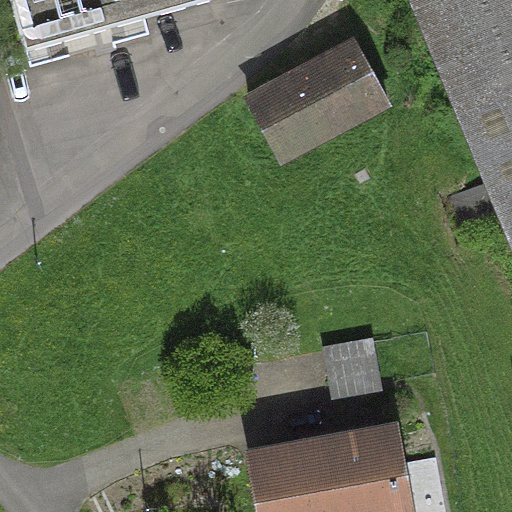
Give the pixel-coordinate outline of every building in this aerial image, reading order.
[(11,0),(25,50),(28,49),(144,18),(212,0),(11,0)] [(511,0),(408,0),(511,250),(511,0)] [(148,33),(144,18),(28,49),(32,65),(148,33)] [(244,95),(280,164),(389,106),(353,37),(244,95)] [(374,337),(323,347),(333,400),(384,390),(374,337)] [(413,511),(397,422),(246,449),(257,511),(413,511)]
